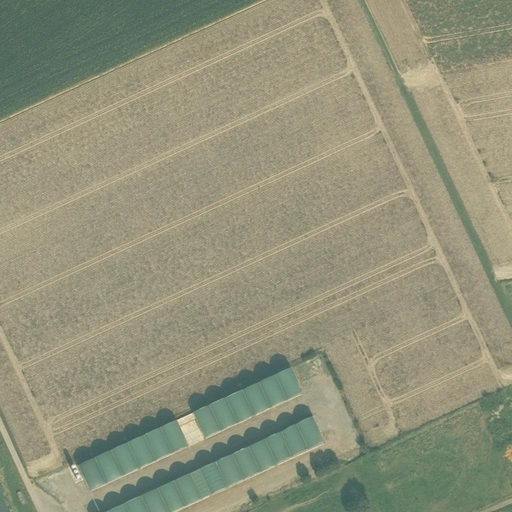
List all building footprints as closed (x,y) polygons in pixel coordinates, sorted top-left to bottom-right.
[(291,368),(192,413),(204,439),(302,394),(291,368)] [(313,418),(215,463),(226,489),(325,443),(313,418)] [(176,421),(77,466),(89,492),(188,447),(176,421)] [(83,480),(76,464),(68,468),(75,484),(83,480)] [(198,470),(106,511),(175,511),(210,496),(198,470)]
